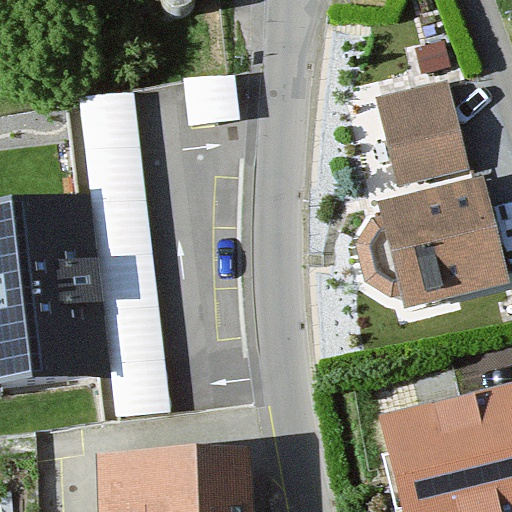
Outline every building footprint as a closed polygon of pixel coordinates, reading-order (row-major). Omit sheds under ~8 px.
[(191,70),(197,118),(244,112),(238,64),(191,70)] [(455,182),(435,90),(364,105),(384,197),(455,182)] [(500,296),(470,191),(362,221),(391,326),(500,296)] [(90,211),(0,220),(0,403),(110,392),(90,211)] [(511,511),(511,391),(386,422),(408,511),(511,511)] [(237,511),(235,463),(83,469),(84,511),(237,511)]
